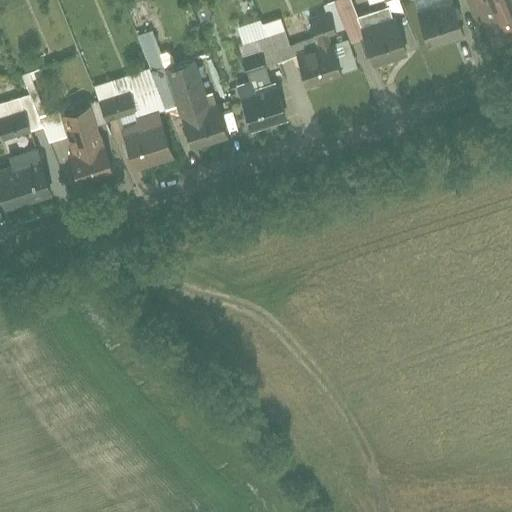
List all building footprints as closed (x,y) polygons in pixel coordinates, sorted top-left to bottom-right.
[(427,45),(464,33),(452,0),(430,0),(414,5),(427,45)] [(511,0),(471,0),(487,44),(511,34),(511,0)] [(304,85),(341,73),(329,35),(336,33),(329,10),(307,17),(315,44),(293,51),(304,85)] [(407,51),(394,13),(359,25),(373,63),(407,51)] [(190,146),(227,135),(217,100),(208,103),(194,57),(166,65),(190,146)] [(286,117),(274,79),(239,89),(251,128),(286,117)] [(0,99),(0,113),(5,135),(46,127),(38,92),(0,99)] [(91,99),(59,110),(70,140),(63,142),(76,177),(114,164),(91,99)] [(172,151),(157,110),(119,123),(134,164),(172,151)] [(10,162),(0,165),(0,195),(5,208),(51,191),(34,145),(8,155),(10,162)]
